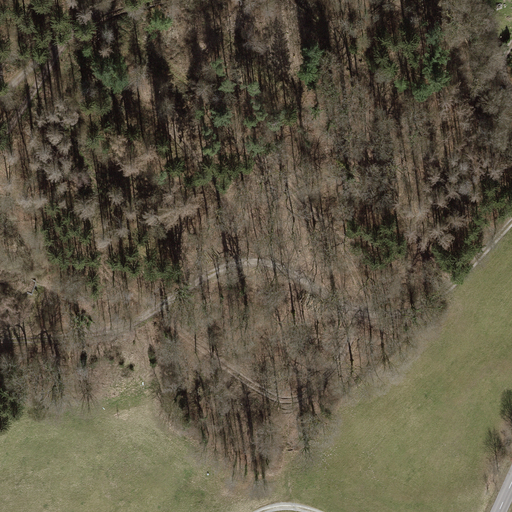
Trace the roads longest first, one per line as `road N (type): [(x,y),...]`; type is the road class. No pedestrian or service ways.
road 1 (track): [(448,292),(412,312),(381,316),(242,260),(109,335),(0,342)]
road 2 (track): [(0,140),(79,26)]
